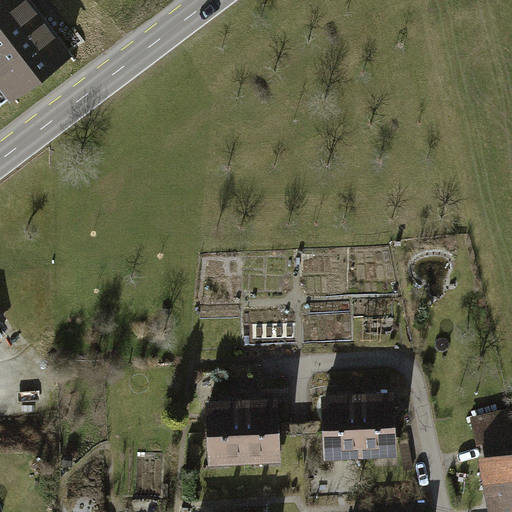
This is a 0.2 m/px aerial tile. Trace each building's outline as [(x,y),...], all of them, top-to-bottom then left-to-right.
[(73,57),(28,0),(0,0),(0,84),(14,103),(73,57)] [(0,107),(9,101),(0,88),(0,107)] [(389,394),(312,398),(315,458),(391,454),(389,394)] [(271,397),(201,403),(207,466),(276,460),(271,397)] [(511,511),(511,412),(466,422),(484,511),(511,511)]
